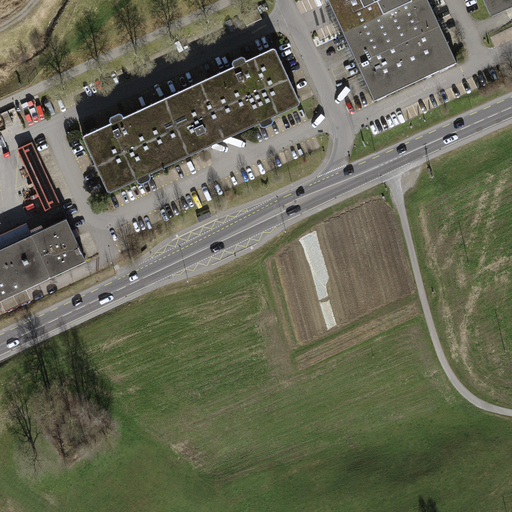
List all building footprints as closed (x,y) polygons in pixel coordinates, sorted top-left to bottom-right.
[(430,0),(329,0),(376,99),(428,74),(459,60),(430,0)] [(511,0),(486,0),(492,14),(511,4),(511,0)] [(276,45),(82,133),(109,190),(302,101),(276,45)] [(18,148),(46,209),(60,203),(32,142),(18,148)] [(68,221),(0,251),(0,302),(86,261),(68,221)]
